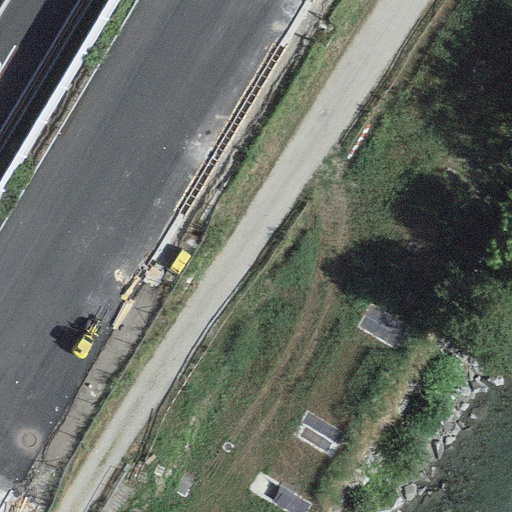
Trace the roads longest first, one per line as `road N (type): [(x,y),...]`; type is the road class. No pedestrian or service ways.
road 1 (track): [(380,0),(71,511)]
road 2 (motorway): [(0,345),(206,0)]
